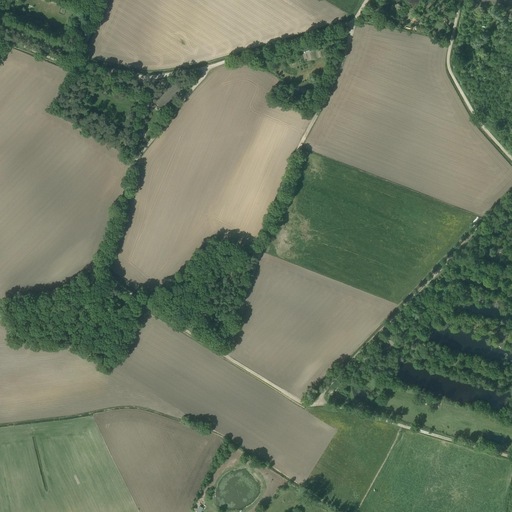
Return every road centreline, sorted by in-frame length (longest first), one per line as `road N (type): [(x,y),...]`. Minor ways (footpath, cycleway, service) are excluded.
road 1 (track): [(308,404),(150,308),(105,269),(130,172),(207,67)]
road 2 (track): [(352,24),(222,353)]
road 3 (track): [(511,191),(308,404)]
road 4 (track): [(207,67),(144,76),(66,65),(0,37)]
road 5 (track): [(460,0),(451,77),(511,159)]
road 6 (track): [(207,67),(352,24)]
